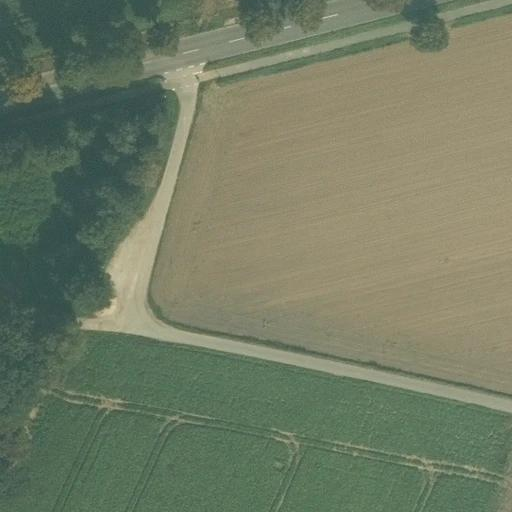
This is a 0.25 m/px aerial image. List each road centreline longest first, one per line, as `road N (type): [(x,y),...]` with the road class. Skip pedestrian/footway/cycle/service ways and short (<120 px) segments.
road 1 (unclassified): [(511,406),(125,330),(188,104),(182,54)]
road 2 (secondary): [(182,54),(397,0)]
road 3 (secondary): [(0,100),(182,54)]
